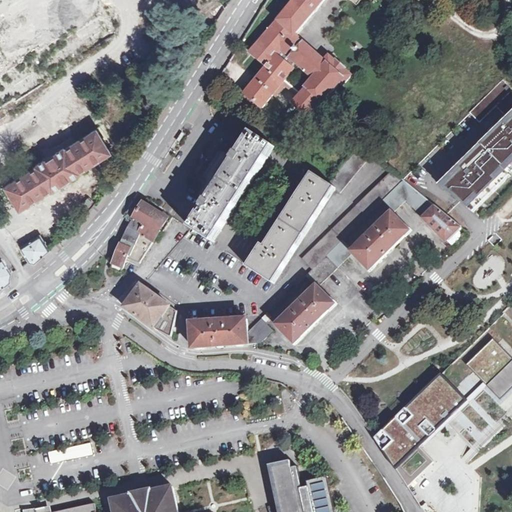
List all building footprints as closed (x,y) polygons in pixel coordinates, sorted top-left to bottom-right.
[(0,107),(9,103),(16,116),(39,102),(35,87),(108,44),(125,18),(140,10),(146,0),(94,0),(100,8),(20,55),(21,58),(17,59),(0,69),(0,107)] [(296,0),(279,21),(295,35),(313,15),(320,6),(324,0),(296,0)] [(209,12),(217,24),(229,5),(224,2),(209,12)] [(295,35),(279,21),(252,51),(269,65),(245,94),(262,108),(293,69),(278,57),(282,52),(285,54),(286,53),(291,57),(290,59),(314,79),(306,88),(307,89),(293,104),(309,117),(322,102),(323,102),(340,83),(343,86),(351,76),(345,70),(346,69),(337,61),(336,62),(329,56),(324,62),(303,43),(301,44),(297,39),(298,38),(295,35)] [(471,114),(478,121),(499,100),(502,102),(511,91),(511,90),(504,80),(471,114)] [(478,121),(481,124),(502,102),(499,100),(478,121)] [(460,198),(470,209),(507,172),(510,169),(511,167),(511,119),(445,186),(460,198)] [(241,129),(243,125),(236,120),(233,126),(240,131),(241,129)] [(243,125),(241,129),(251,136),(253,133),(253,132),(243,125)] [(97,127),(1,185),(18,209),(111,152),(97,127)] [(180,139),(183,141),(189,132),(185,130),(180,139)] [(275,148),(253,133),(251,136),(239,153),(238,153),(234,159),(231,156),(213,182),(203,197),(207,200),(203,206),(204,207),(191,227),(215,243),(275,148)] [(336,188),(340,191),(373,154),(361,145),(328,182),(313,173),(266,247),(262,245),(248,266),(276,283),(336,188)] [(231,156),(220,150),(203,176),(213,182),(231,156)] [(123,171),(117,180),(121,182),(126,173),(123,171)] [(303,258),(313,269),(328,255),(344,239),(384,200),(405,180),(393,171),(303,258)] [(511,177),(511,176),(507,172),(470,209),(475,213),(511,177)] [(405,180),(384,200),(393,209),(397,211),(408,200),(424,218),(447,241),(461,227),(405,180)] [(110,267),(121,273),(129,260),(130,258),(140,264),(154,242),(160,231),(161,230),(167,217),(142,201),(132,217),(124,232),(110,267)] [(353,251),(354,252),(372,270),(412,231),(393,213),(355,250),(353,251)] [(49,251),(40,236),(19,248),(29,263),(35,264),(49,251)] [(307,275),(317,286),(319,285),(319,286),(354,252),(353,251),(355,250),(344,239),(328,255),(313,269),(307,275)] [(7,279),(10,274),(1,260),(0,260),(0,289),(8,284),(7,279)] [(319,285),(317,286),(278,325),(297,343),(337,304),(319,286),(319,285)] [(155,329),(171,336),(178,311),(143,286),(126,307),(155,329)] [(249,332),(248,319),(192,324),(194,348),(249,344),(261,343),(274,331),(268,325),(274,319),(268,313),(262,319),(249,332)] [(393,442),(384,451),(388,457),(408,487),(433,462),(419,448),(430,437),(421,428),(428,422),(436,431),(450,418),(481,450),(511,419),(511,324),(502,314),(405,408),(412,415),(403,424),(396,417),(382,431),(393,442)] [(405,408),(396,417),(403,424),(412,415),(405,408)] [(428,422),(421,428),(430,437),(436,431),(428,422)] [(382,431),(375,438),(384,451),(393,442),(382,431)] [(277,503),(285,500),(280,486),(276,473),(290,468),(289,467),(292,467),(290,460),(269,465),(277,503)] [(292,467),(289,467),(290,468),(276,473),(280,486),(285,500),(277,503),(267,506),(269,511),(339,511),(327,476),(308,483),(308,484),(302,486),(295,465),(292,467)] [(154,491),(152,491),(151,489),(133,493),(133,495),(113,500),(115,511),(179,511),(173,486),(154,491)]
